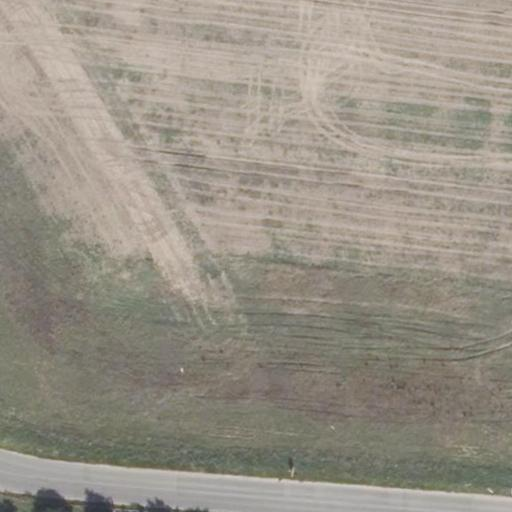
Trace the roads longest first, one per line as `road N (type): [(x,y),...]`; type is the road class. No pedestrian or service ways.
road 1 (secondary): [(0,31),(41,50),(133,131),(511,180)]
road 2 (track): [(511,401),(141,387),(41,371),(0,347)]
